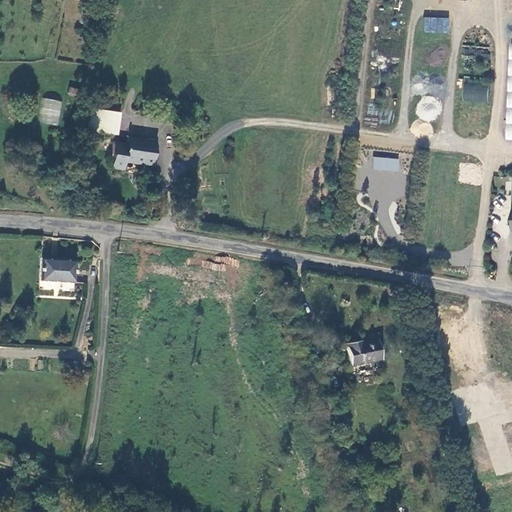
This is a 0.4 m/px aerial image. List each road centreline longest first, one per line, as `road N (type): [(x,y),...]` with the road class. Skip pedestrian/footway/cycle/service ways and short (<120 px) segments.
road 1 (residential): [(0,220),(105,228),(511,294)]
road 2 (unknown): [(489,0),(482,139),(462,287)]
